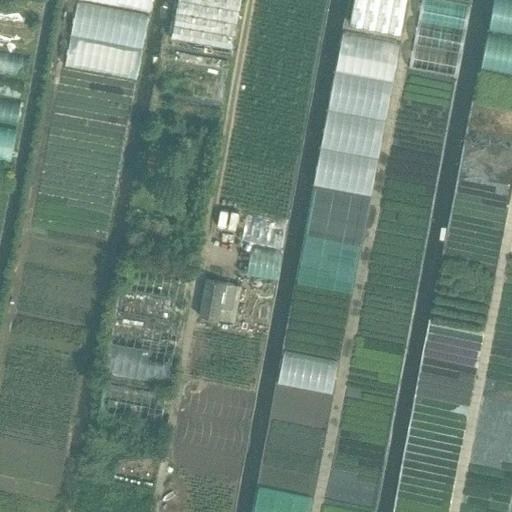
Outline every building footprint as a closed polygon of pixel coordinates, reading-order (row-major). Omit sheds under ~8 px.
[(86,0),(149,13),(151,0),(86,0)] [(177,0),(171,36),(230,47),(238,0),(177,0)] [(353,0),(350,23),(401,32),(406,0),(353,0)] [(136,78),(149,16),(77,2),(64,64),(136,78)] [(313,185),(370,196),(399,43),(342,32),(313,185)] [(205,280),(199,315),(230,321),(237,285),(205,280)] [(277,384),(331,394),(337,363),(283,353),(277,384)]
